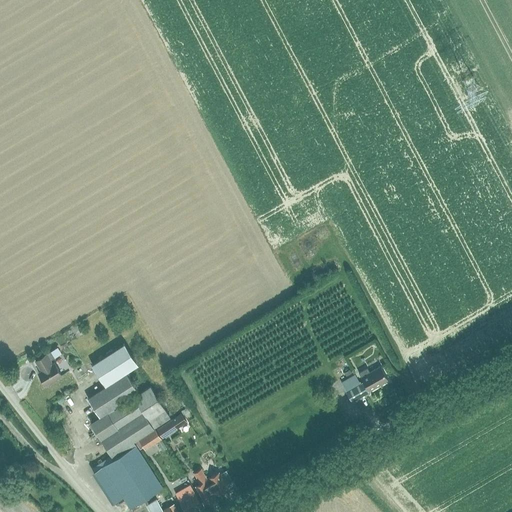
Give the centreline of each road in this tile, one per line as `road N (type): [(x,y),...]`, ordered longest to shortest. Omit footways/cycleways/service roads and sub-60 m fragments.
road 1 (tertiary): [(250,511),(511,358)]
road 2 (unclassified): [(107,511),(0,382)]
